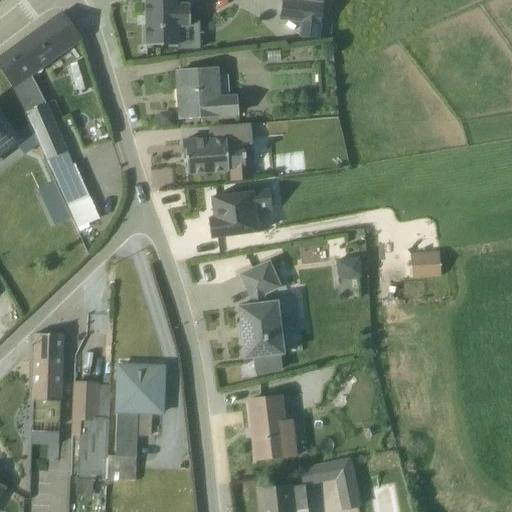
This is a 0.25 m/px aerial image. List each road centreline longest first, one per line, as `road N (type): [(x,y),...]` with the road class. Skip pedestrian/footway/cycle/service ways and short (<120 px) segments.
road 1 (residential): [(145,216),(187,332),(211,511)]
road 2 (residential): [(73,0),(87,20),(145,216)]
road 3 (residential): [(145,216),(0,352)]
